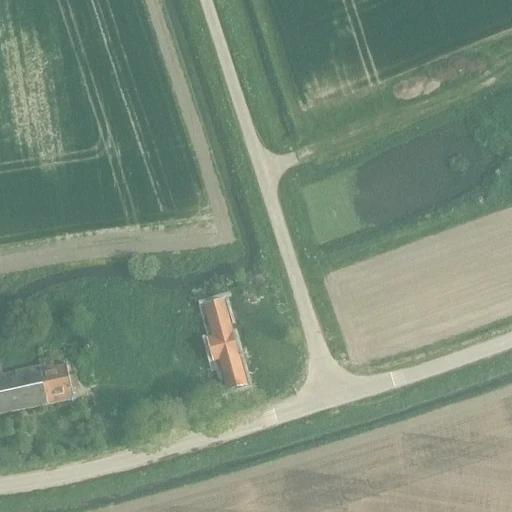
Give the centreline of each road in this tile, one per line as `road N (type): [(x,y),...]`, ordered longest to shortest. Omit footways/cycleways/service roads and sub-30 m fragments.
road 1 (unclassified): [(333,398),(206,0)]
road 2 (unclassified): [(0,484),(135,461),(333,398)]
road 3 (unclassified): [(333,398),(511,334)]
